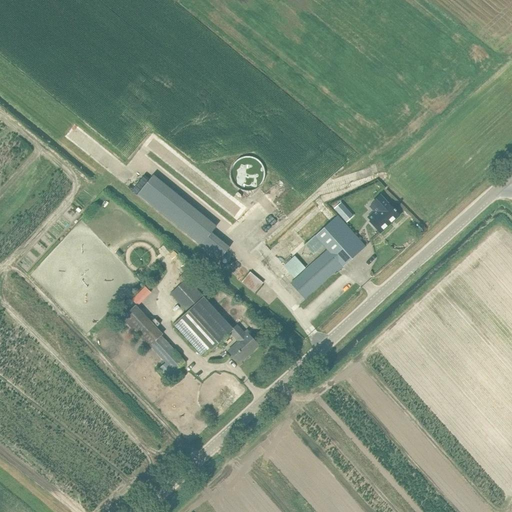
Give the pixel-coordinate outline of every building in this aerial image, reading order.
[(150,137),(144,146),(166,160),(172,150),(150,137)] [(255,169),(255,158),(241,159),(242,179),(259,178),(258,169),(255,169)] [(281,178),(264,189),(273,202),(289,190),(281,178)] [(394,210),(389,204),(388,205),(380,196),(373,203),(381,212),(370,222),(380,233),(399,215),(395,212),(396,211),(395,209),(394,210)] [(341,203),(334,209),(344,221),(351,214),(341,203)] [(264,236),(276,224),(269,216),(256,228),(264,236)] [(313,255),(323,245),(327,250),(291,283),(305,299),(337,270),(338,271),(365,246),(337,216),(305,245),(313,255)] [(205,231),(195,244),(214,259),(223,246),(205,231)] [(294,256),(283,266),(294,278),(306,268),(294,256)] [(254,293),(263,283),(250,272),(241,282),(254,293)] [(233,329),(203,297),(186,279),(170,294),(187,312),(174,324),(204,357),(230,332),(239,341),(228,351),(239,363),(258,345),(248,333),(250,332),(247,329),(243,332),(237,325),(233,329)] [(145,286),(132,299),(137,304),(150,291),(145,286)] [(185,363),(161,336),(163,334),(136,305),(122,318),(149,347),(151,346),(175,372),(185,363)]
